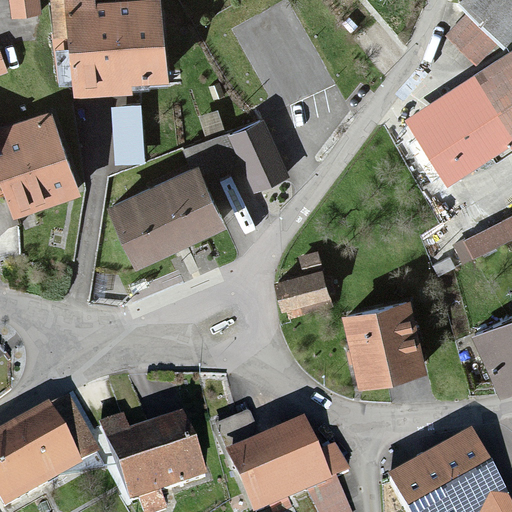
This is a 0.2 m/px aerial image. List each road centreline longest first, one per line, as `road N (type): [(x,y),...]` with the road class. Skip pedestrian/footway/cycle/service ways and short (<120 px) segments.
road 1 (residential): [(253,277),(417,52),(436,0)]
road 2 (residential): [(373,428),(511,406)]
road 3 (residential): [(253,277),(153,323),(135,344)]
road 4 (residential): [(135,344),(186,344),(261,371)]
road 5 (residential): [(261,371),(341,420),(373,428)]
